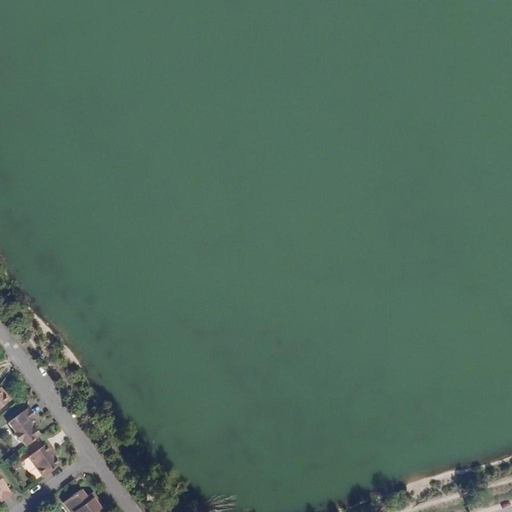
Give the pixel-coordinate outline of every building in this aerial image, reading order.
[(27,424),(30,422),(36,418),(28,407),(6,422),(14,432),(13,436),(16,440),(20,441),(24,447),(40,436),(33,426),(30,429),(27,424)] [(54,455),(50,449),(53,448),(48,441),(28,456),(43,477),(60,465),(54,455)] [(0,498),(1,500),(11,492),(0,477),(0,498)] [(63,501),(71,511),(93,511),(103,505),(95,494),(89,498),(86,495),(81,488),(63,501)] [(89,498),(95,494),(92,490),(86,495),(89,498)]
